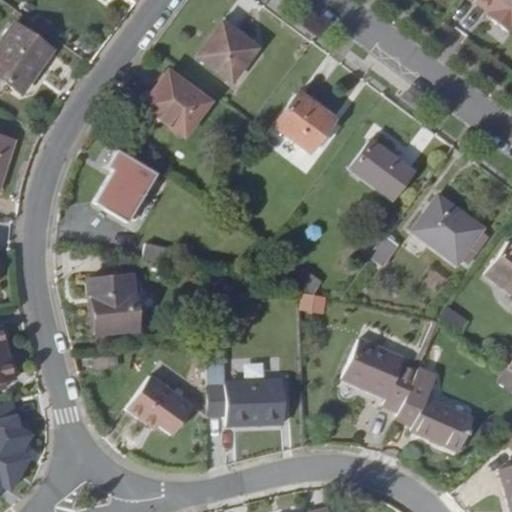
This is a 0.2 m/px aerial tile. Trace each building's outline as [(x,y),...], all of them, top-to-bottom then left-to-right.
[(511,24),(511,0),(484,0),(496,9),(493,12),(511,26),(511,24)] [(230,16),(205,50),(239,75),(263,42),(260,39),(263,33),(248,21),(244,26),(230,16)] [(14,18),(0,39),(0,72),(21,87),(51,44),(14,18)] [(175,65),(148,98),(166,112),(189,129),(216,95),(175,65)] [(304,89),(279,122),(315,148),(340,116),(304,89)] [(166,112),(148,98),(145,103),(163,117),(166,112)] [(379,128),(353,161),(395,192),(416,166),(395,149),(400,143),(379,128)] [(0,130),(0,179),(13,134),(0,130)] [(98,193),(131,213),(160,166),(121,142),(110,160),(115,163),(98,193)] [(443,192),(416,227),(459,260),(487,225),(443,192)] [(400,241),(387,232),(372,253),(384,262),(400,241)] [(145,253),(172,259),(174,241),(147,236),(145,253)] [(511,238),(511,239),(489,270),(511,287),(511,238)] [(133,270),(90,275),(97,328),(139,322),(133,270)] [(311,291),(308,305),(329,309),(331,296),(311,291)] [(403,405),(422,362),(406,354),(412,340),(397,333),(367,319),(344,368),(388,389),(385,396),(403,405)] [(0,385),(1,385),(0,380),(0,376),(11,374),(0,322),(0,385)] [(397,333),(412,340),(406,354),(422,362),(432,342),(399,327),(397,333)] [(205,347),(209,410),(226,409),(227,417),(285,415),(283,372),(225,375),(223,345),(205,347)] [(134,360),(131,364),(143,372),(146,368),(134,360)] [(403,405),(401,408),(416,416),(412,423),(459,444),(473,413),(427,392),(438,369),(422,362),(403,405)] [(511,363),(509,362),(500,374),(511,381),(511,363)] [(143,372),(131,364),(110,392),(140,415),(146,407),(160,417),(174,428),(193,403),(146,368),(143,372)] [(146,407),(140,415),(154,424),(160,417),(146,407)] [(0,429),(0,464),(16,440),(0,429)] [(511,452),(499,456),(511,503),(511,452)] [(329,511),(330,511),(327,511),(304,511),(303,503),(260,511),(329,511)]
